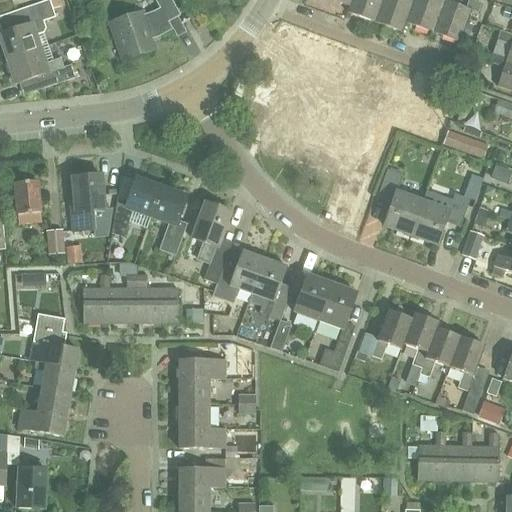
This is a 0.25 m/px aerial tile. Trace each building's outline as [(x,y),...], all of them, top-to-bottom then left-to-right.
[(44,21),(56,16),(50,0),(49,0),(0,17),(0,24),(4,35),(0,36),(0,38),(8,61),(41,50),(36,36),(45,33),(47,29),(44,21)] [(142,13),(110,24),(123,62),(155,51),(152,40),(160,38),(173,30),(169,23),(180,16),(171,0),(154,0),(160,9),(154,12),(143,16),(142,13)] [(367,0),(340,0),(339,4),(349,8),(347,14),(361,19),(367,0)] [(367,0),(361,19),(385,28),(394,0),(367,0)] [(394,0),(385,28),(403,34),(406,25),(412,27),(421,0),(394,0)] [(421,0),(412,27),(436,36),(448,0),(421,0)] [(448,0),(436,36),(460,45),(472,12),(478,15),(482,5),(469,1),(466,10),(451,4),(452,0),(448,0)] [(507,60),(505,64),(511,66),(511,36),(500,32),(499,36),(497,41),(511,46),(507,60)] [(65,69),(62,58),(46,64),(41,50),(8,61),(16,85),(41,77),(45,89),(75,79),(71,67),(65,69)] [(507,60),(493,55),(490,64),(504,68),(497,87),(511,92),(511,66),(505,64),(507,60)] [(511,119),(511,105),(498,101),(494,113),(511,119)] [(488,147),(448,133),(443,147),(483,161),(488,147)] [(511,171),(495,165),(490,178),(506,184),(511,171)] [(411,237),(423,203),(397,194),(404,176),(388,171),(378,200),(393,205),(385,228),(411,237)] [(93,212),(105,211),(102,177),(74,179),(76,211),(72,212),(74,233),(95,231),(93,212)] [(152,219),(163,189),(137,180),(129,204),(118,200),(112,234),(124,238),(133,213),(152,219)] [(19,225),(43,223),(39,182),(15,184),(19,225)] [(179,222),(188,197),(163,189),(152,219),(169,225),(160,251),(176,257),(188,225),(179,222)] [(423,203),(411,237),(438,246),(446,224),(461,229),(471,200),(456,195),(450,212),(423,203)] [(228,257),(215,252),(216,248),(218,249),(231,214),(206,204),(187,255),(211,264),(204,280),(217,285),(223,269),(228,257)] [(474,223),(486,228),(491,213),(480,208),(474,223)] [(46,233),(48,256),(64,255),(62,231),(46,233)] [(475,261),(484,237),(471,232),(462,256),(475,261)] [(137,255),(111,246),(109,264),(128,263),(133,265),(137,255)] [(223,269),(217,285),(212,297),(233,305),(238,291),(251,295),(264,259),(243,252),(235,273),(223,269)] [(502,279),(505,272),(511,274),(511,259),(511,261),(498,256),(491,275),(502,279)] [(264,259),(251,295),(265,300),(259,314),(280,321),(290,294),(280,290),(288,268),(264,259)] [(131,277),(137,276),(137,267),(129,264),(121,265),(122,277),(128,277),(131,277)] [(101,291),(84,291),(84,326),(100,326),(108,326),(110,326),(110,291),(110,270),(101,271),(101,277),(101,291)] [(128,291),(110,291),(110,326),(127,326),(131,326),(135,326),(138,326),(137,276),(131,277),(128,277),(128,291)] [(137,276),(138,326),(155,325),(161,325),(179,325),(178,290),(154,291),(148,291),(148,276),(146,276),(137,276)] [(318,322),(332,285),(308,276),(294,314),(318,322)] [(332,285),(318,322),(342,331),(356,293),(332,285)] [(388,312),(371,356),(372,357),(381,360),(387,345),(401,351),(414,315),(411,320),(388,312)] [(414,315),(401,351),(402,351),(404,345),(418,350),(412,366),(422,369),(438,324),(414,315)] [(292,326),(280,322),(276,332),(270,349),(283,354),(292,326)] [(422,369),(420,374),(429,378),(435,363),(449,368),(460,338),(437,329),(439,324),(438,324),(422,369)] [(460,338),(449,368),(463,373),(458,388),(467,391),(473,377),(474,377),(477,367),(485,347),(460,338)] [(326,350),(320,366),(328,369),(339,373),(349,346),(339,342),(334,353),(326,350)] [(31,363),(36,363),(35,366),(76,373),(79,351),(34,343),(31,363)] [(511,383),(511,352),(502,380),(511,383)] [(368,355),(360,353),(358,360),(366,362),(368,355)] [(209,381),(226,381),(226,362),(180,362),(180,381),(209,381)] [(253,378),(253,362),(241,362),(241,378),(253,378)] [(72,394),(76,373),(35,366),(35,370),(45,372),(42,389),(72,394)] [(488,395),(486,401),(494,404),(496,398),(502,383),(492,380),(487,394),(488,395)] [(209,407),(209,381),(180,381),(180,407),(209,407)] [(39,411),(69,415),(72,394),(42,389),(39,411)] [(471,389),(462,412),(474,416),(482,394),(471,389)] [(256,396),(239,396),(239,406),(256,407),(256,396)] [(256,407),(239,406),(239,415),(256,415),(256,407)] [(209,407),(180,407),(180,428),(210,428),(209,407)] [(69,415),(39,411),(38,414),(22,412),(19,430),(65,438),(69,415)] [(210,428),(180,428),(180,451),(226,451),(226,431),(210,431),(210,428)] [(444,482),(446,434),(437,433),(436,447),(418,447),(417,481),(444,482)] [(446,434),(444,482),(471,483),(472,434),(463,434),(462,448),(446,447),(446,434)] [(472,434),(471,483),(498,483),(499,448),(499,435),(489,435),(489,448),(473,448),(473,434),(472,434)] [(7,466),(8,437),(4,437),(3,453),(0,453),(0,486),(6,486),(7,466)] [(8,437),(7,466),(20,467),(21,439),(9,437),(8,437)] [(39,451),(40,442),(25,439),(24,449),(39,451)] [(180,493),(210,493),(210,490),(225,490),(225,471),(226,471),(226,460),(206,460),(206,471),(180,471),(180,493)] [(46,510),(48,472),(19,470),(17,508),(46,510)] [(209,511),(210,493),(180,493),(180,511),(209,511)]
